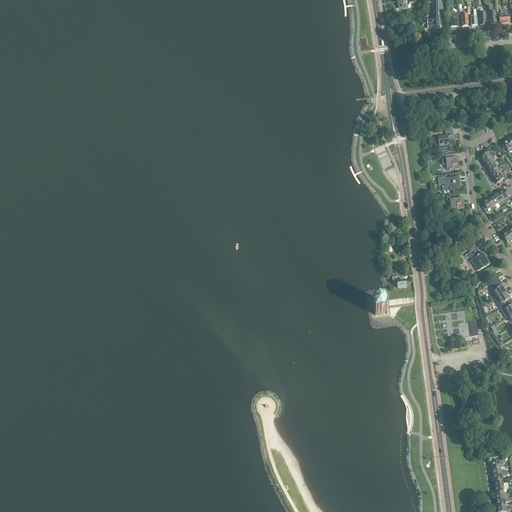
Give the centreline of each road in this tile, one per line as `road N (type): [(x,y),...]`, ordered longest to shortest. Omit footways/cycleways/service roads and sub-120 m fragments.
road 1 (secondary): [(449,511),(390,98)]
road 2 (residential): [(511,117),(474,120),(466,131),(480,221),(505,262)]
road 3 (secondary): [(390,98),(511,82)]
